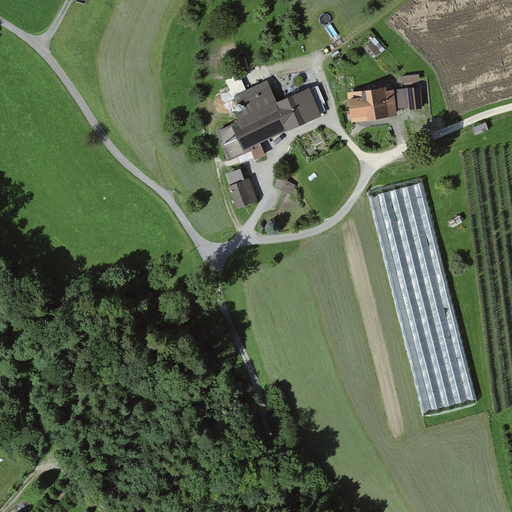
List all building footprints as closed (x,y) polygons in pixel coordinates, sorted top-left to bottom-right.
[(371,42),(364,48),(373,59),(380,53),(371,42)] [(234,96),(241,111),(235,114),(239,122),(216,133),(229,161),(251,151),(255,161),(266,156),(260,144),(287,132),(274,104),(277,103),(267,81),(234,96)] [(318,86),(310,90),(321,114),(326,111),(322,104),(325,103),(318,86)] [(409,110),(423,109),(420,87),(395,90),(397,109),(409,108),(409,110)] [(347,93),(352,123),(397,116),(397,109),(395,90),(387,91),(386,88),(347,93)] [(287,132),(322,116),(321,114),(310,90),(309,89),(277,103),(274,104),(287,132)] [(228,187),(237,209),(258,201),(249,179),(245,180),(240,169),(226,175),(230,186),(228,187)] [(279,177),(274,186),(291,194),(296,185),(279,177)] [(424,181),(372,193),(394,290),(410,286),(408,279),(417,276),(418,279),(422,278),(422,277),(429,275),(430,282),(446,278),(424,181)]
